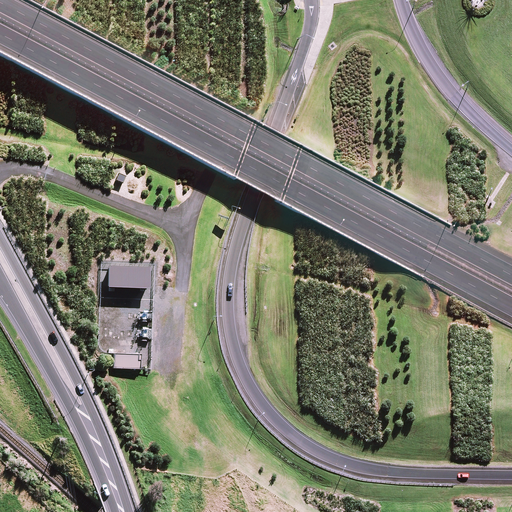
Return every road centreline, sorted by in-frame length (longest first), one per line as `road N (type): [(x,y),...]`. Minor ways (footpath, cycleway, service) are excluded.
road 1 (motorway): [(511,475),(397,473),(329,457),(285,430),(239,362),(230,330),(232,268),(310,27),(311,0)]
road 2 (motorway): [(0,2),(511,275)]
road 3 (motorway): [(511,306),(0,35)]
road 4 (secondary): [(0,230),(85,396),(96,442)]
road 5 (secondary): [(96,442),(0,276)]
road 6 (motorway): [(404,0),(436,69),(511,148)]
